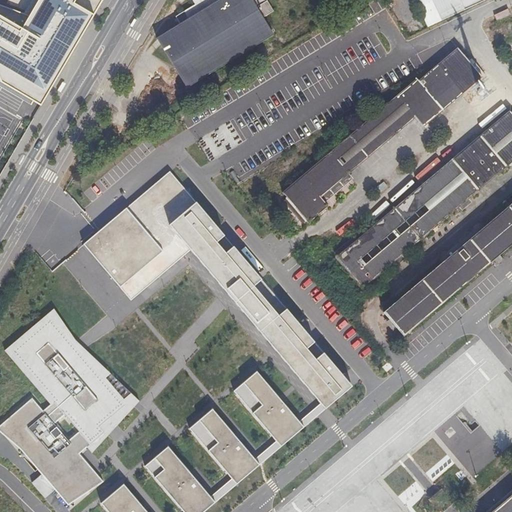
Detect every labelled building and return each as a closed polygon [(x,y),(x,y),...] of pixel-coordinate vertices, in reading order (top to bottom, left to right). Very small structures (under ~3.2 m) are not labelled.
[(45,0),(35,17),(0,2),(0,78),(42,102),(103,0),(45,0)] [(175,16),(179,23),(157,36),(186,86),(271,33),(260,15),(272,9),(266,0),(191,0),(194,4),(175,16)] [(439,20),(483,0),(428,0),(429,2),(432,8),(439,20)] [(309,222),(327,207),(321,201),(413,123),(420,130),(481,79),(458,51),(420,83),(419,81),(287,193),(309,222)] [(363,289),(394,263),(404,254),(459,208),(469,199),(511,163),(511,116),(511,115),(338,260),(363,289)] [(198,139),(209,160),(242,144),(231,122),(198,139)] [(174,173),(126,208),(162,251),(120,287),(131,301),(190,251),(326,409),(352,387),(324,353),(316,360),(307,349),(315,342),(174,173)] [(469,199),(459,208),(464,213),(474,205),(469,199)] [(511,206),(384,315),(400,334),(510,242),(511,240),(511,206)] [(85,245),(120,287),(162,251),(126,208),(100,230),(85,245)] [(404,254),(394,263),(398,267),(409,258),(404,254)] [(35,398),(1,430),(69,506),(104,482),(96,473),(80,455),(91,445),(97,454),(112,438),(120,428),(137,409),(143,403),(141,401),(86,347),(81,343),(57,310),(9,351),(53,403),(44,409),(35,398)] [(257,372),(233,393),(277,442),(282,447),(304,426),(257,372)] [(475,473),(511,444),(511,391),(509,393),(505,392),(503,398),(508,404),(500,437),(488,434),(483,428),(477,427),(471,432),(460,418),(454,416),(441,427),(439,434),(461,462),(465,463),(472,472),(475,473)] [(212,409),(188,429),(237,485),(260,464),(212,409)] [(168,446),(143,468),(183,511),(203,511),(215,502),(168,446)] [(147,511),(126,487),(104,506),(108,511),(147,511)] [(511,511),(511,492),(489,511),(511,511)] [(399,511),(393,504),(382,502),(381,502),(378,508),(376,511),(399,511)]
